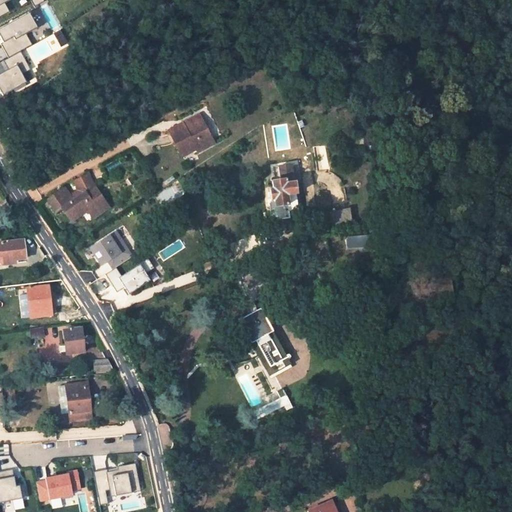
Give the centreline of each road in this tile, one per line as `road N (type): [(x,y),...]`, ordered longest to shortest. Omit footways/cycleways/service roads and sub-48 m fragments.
road 1 (tertiary): [(148,440),(77,287),(0,175)]
road 2 (residential): [(20,452),(148,440)]
